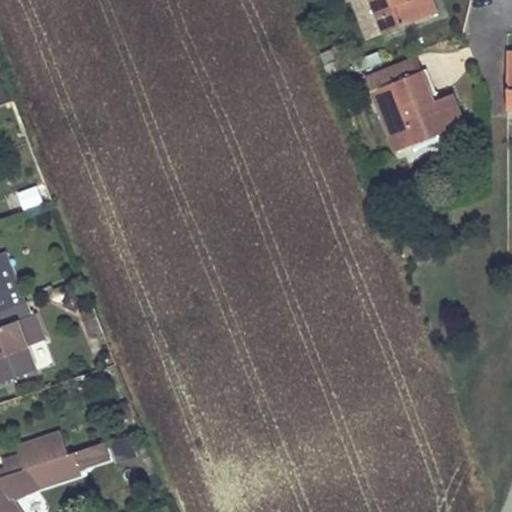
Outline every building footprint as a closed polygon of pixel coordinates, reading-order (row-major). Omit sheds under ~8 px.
[(370,0),(384,34),(439,11),(433,0),(370,0)] [(372,90),(424,70),(419,57),(367,77),(372,90)] [(436,101),(424,70),(372,90),(396,150),(467,123),(455,93),(436,101)] [(0,100),(9,98),(2,73),(0,73),(0,100)] [(25,206),(44,199),(39,187),(20,194),(25,206)] [(3,252),(0,253),(0,271),(7,291),(17,287),(3,252)] [(0,382),(36,369),(26,342),(44,335),(35,313),(27,316),(22,301),(10,306),(4,292),(7,291),(0,271),(0,382)] [(91,337),(105,332),(95,305),(81,310),(91,337)] [(19,444),(21,453),(26,468),(30,479),(38,486),(79,472),(72,451),(66,453),(59,431),(19,444)] [(119,462),(140,454),(132,431),(111,438),(119,462)] [(87,468),(114,459),(106,438),(80,447),(87,468)] [(0,477),(26,468),(21,453),(4,459),(6,466),(0,467),(0,477)] [(0,485),(1,488),(5,487),(30,479),(26,468),(0,477),(0,485)] [(0,485),(0,511),(22,511),(5,487),(1,488),(0,485)]
